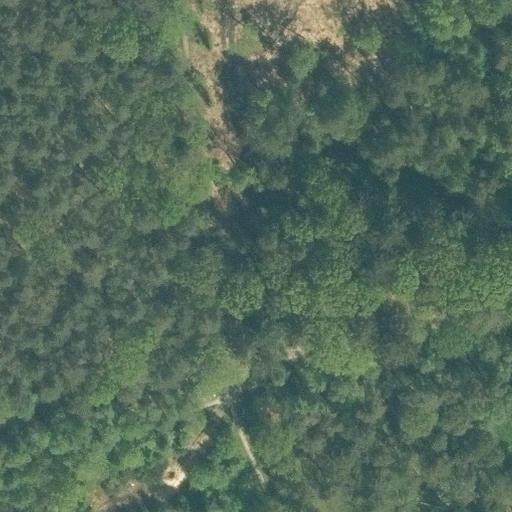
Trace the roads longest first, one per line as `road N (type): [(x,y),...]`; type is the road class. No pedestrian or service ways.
road 1 (track): [(223,373),(511,319)]
road 2 (track): [(0,416),(223,373)]
road 3 (track): [(225,399),(285,511)]
